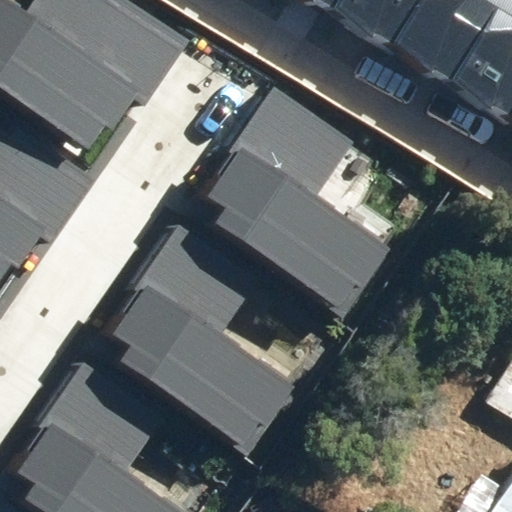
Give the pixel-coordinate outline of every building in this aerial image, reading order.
[(171,43),(108,0),(35,0),(14,31),(0,21),(0,236),(21,251),(70,180),(43,162),(95,88),(125,109),(171,43)] [(151,0),(271,76),(307,20),(319,27),(336,0),(151,0)] [(511,23),(511,0),(402,0),(492,55),(511,23)] [(336,148),(275,104),(0,482),(0,499),(17,511),(106,511),(72,487),(137,397),(191,436),(235,375),(180,335),(234,261),(293,303),(335,245),(289,213),(336,148)] [(511,511),(511,342),(470,410),(511,435),(511,437),(481,493),(460,481),(442,511),(511,511)] [(380,511),(334,484),(317,511),(380,511)]
